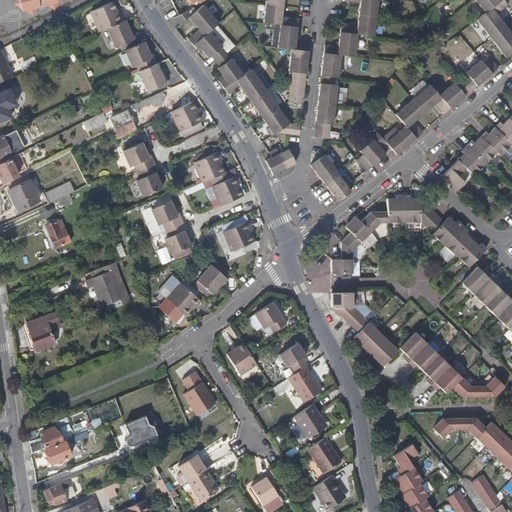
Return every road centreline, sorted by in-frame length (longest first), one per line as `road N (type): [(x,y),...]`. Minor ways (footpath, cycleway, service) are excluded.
road 1 (residential): [(261,441),(197,343),(290,256)]
road 2 (residential): [(146,0),(233,126),(266,194)]
road 3 (residential): [(266,194),(296,179),(304,163),(321,0)]
road 4 (residential): [(412,158),(290,256)]
road 5 (residential): [(290,256),(350,384)]
road 6 (residential): [(511,74),(412,158)]
road 7 (residential): [(350,384),(375,511)]
